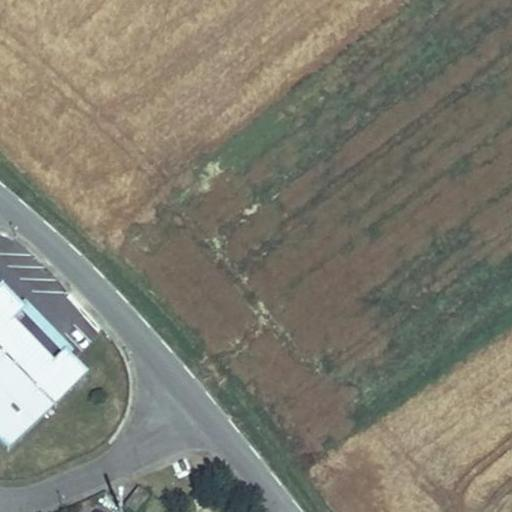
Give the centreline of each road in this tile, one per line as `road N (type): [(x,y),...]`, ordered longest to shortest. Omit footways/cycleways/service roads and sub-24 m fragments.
road 1 (unclassified): [(194,406),(99,290),(0,200)]
road 2 (unclassified): [(0,498),(53,493),(135,451),(194,406)]
road 3 (unclassified): [(285,511),(194,406)]
